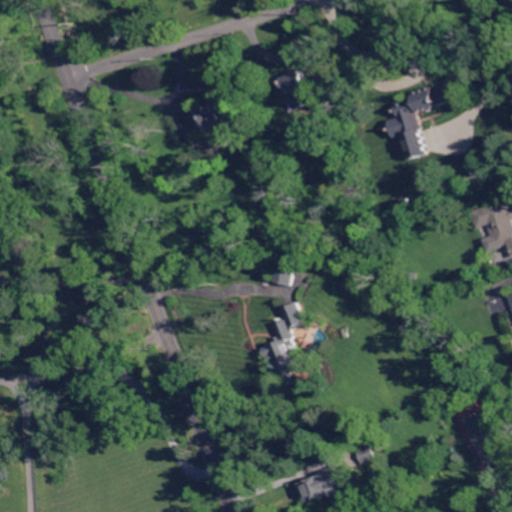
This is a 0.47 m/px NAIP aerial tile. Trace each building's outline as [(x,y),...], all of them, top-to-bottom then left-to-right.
[(297,72),(303,70),(315,102),(304,106),(298,90),(290,93),(289,90),(282,93),(277,81),(291,76),(289,72),(296,70),(297,72)] [(412,115),(408,100),(417,97),(416,92),(453,81),(458,101),(412,115)] [(245,126),(223,135),(219,125),(212,128),(211,125),(206,128),(200,111),(206,109),(205,107),(233,96),(245,126)] [(326,125),(321,111),(336,105),(341,119),(326,125)] [(414,155),(409,136),(422,132),(427,151),(414,155)] [(405,211),(401,200),(409,198),(413,209),(405,211)] [(511,203),(511,247),(510,243),(496,249),(492,237),(496,236),(491,224),(481,228),(475,211),(510,198),(511,203)] [(294,285),(297,270),(280,266),(276,281),(294,285)] [(356,293),(347,286),(357,274),(366,281),(356,293)] [(300,360),(313,355),(317,365),(296,373),(299,383),(287,387),(278,361),(273,363),(267,347),(286,341),(279,324),(292,319),(287,308),(302,302),(310,324),(295,330),(302,351),(301,355),(298,356),(300,360)] [(365,464),(360,450),(374,445),(379,459),(365,464)] [(308,503),(301,483),(323,475),(322,471),(340,465),(348,489),(308,503)] [(511,493),(499,501),(491,486),(507,477),(511,486),(511,493)]
